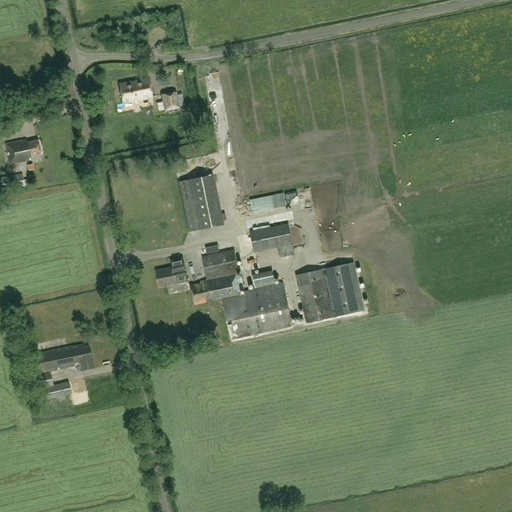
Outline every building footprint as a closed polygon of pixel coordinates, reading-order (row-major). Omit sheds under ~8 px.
[(151,97),(147,78),(118,84),(122,103),(151,97)] [(174,91),(161,94),(164,110),(177,107),(174,91)] [(16,118),(0,122),(0,130),(18,126),(16,118)] [(26,139),(21,141),(5,144),(10,164),(30,159),(29,156),(40,154),(37,140),(27,142),(26,139)] [(22,174),(0,178),(0,190),(25,186),(22,174)] [(249,177),(251,187),(258,185),(255,175),(249,177)] [(293,243),(287,215),(249,223),(251,232),(255,251),(278,246),(280,257),(295,253),(293,243)] [(284,282),(254,288),(242,291),(234,250),(202,256),(207,279),(205,279),(205,281),(195,283),(199,303),(209,300),(210,302),(223,299),(231,339),(293,326),(284,282)] [(171,261),(173,267),(156,271),(159,286),(187,280),(183,259),(171,261)] [(364,310),(353,262),(296,275),(307,323),(364,310)] [(39,373),(74,366),(73,363),(80,361),(82,369),(94,367),(89,345),(84,346),(84,343),(35,354),(39,373)] [(53,385),(50,373),(39,375),(45,400),(71,393),(68,382),(53,385)]
